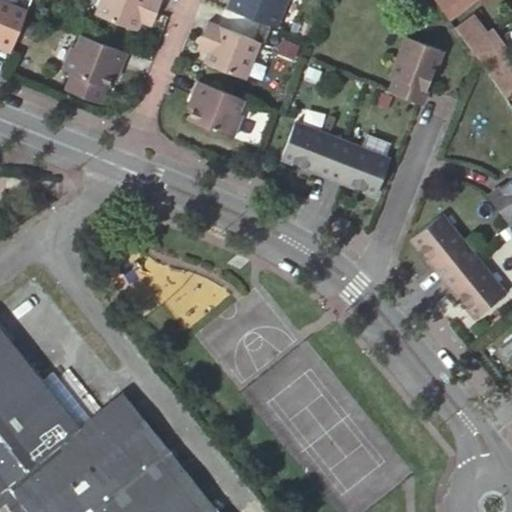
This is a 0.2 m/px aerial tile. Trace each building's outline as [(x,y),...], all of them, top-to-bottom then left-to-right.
[(6,54),(20,59),(34,23),(38,14),(1,0),(0,2),(0,46),(7,49),(6,54)] [(153,21),(163,25),(170,9),(148,0),(112,0),(102,24),(145,42),(149,33),(153,21)] [(236,20),(279,38),(285,25),(289,27),(299,0),(250,0),(247,9),(241,6),(236,20)] [(243,0),(241,6),(247,9),(250,0),(243,0)] [(435,0),(447,16),(468,0),(435,0)] [(511,53),(476,9),(453,27),(508,95),(511,91),(511,53)] [(158,36),(163,25),(153,21),(149,33),(158,36)] [(216,32),(209,48),(220,52),(215,63),(211,74),(253,91),(268,54),(216,32)] [(129,77),(135,63),(90,45),(85,59),(80,57),(70,80),(78,83),(72,99),(108,114),(119,86),(123,75),(129,77)] [(433,114),(454,60),(418,46),(402,88),(406,90),(401,101),(433,114)] [(220,52),(209,48),(204,59),(215,63),(220,52)] [(124,88),(129,77),(123,75),(119,86),(124,88)] [(248,124),(253,111),(205,92),(200,106),(206,109),(201,121),(197,131),(242,149),(251,126),(248,124)] [(195,118),(201,121),(206,109),(200,106),(195,118)] [(336,180),(349,146),(302,127),(289,161),(336,180)] [(397,165),(349,146),(336,180),(383,198),(397,165)] [(511,197),(501,206),(511,221),(511,197)] [(455,287),(484,264),(451,224),(423,248),(455,287)] [(511,308),(511,298),(484,264),(455,287),(488,328),(511,308)] [(0,322),(0,406),(41,374),(0,322)] [(0,500),(15,488),(34,511),(196,511),(116,412),(89,434),(41,374),(0,406),(0,500)] [(221,511),(131,400),(116,412),(196,511),(221,511)] [(15,511),(34,511),(15,488),(0,500),(0,511),(10,511),(14,510),(15,511)]
